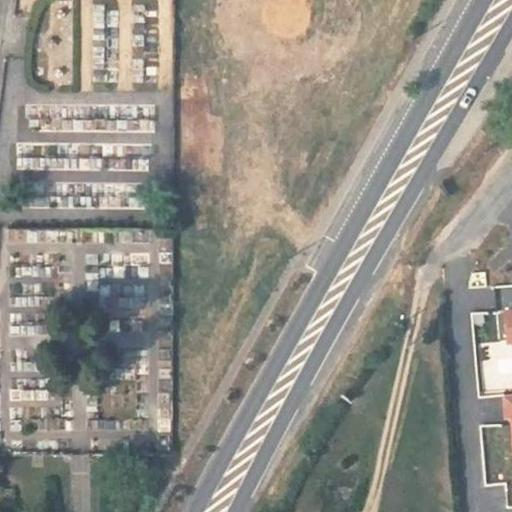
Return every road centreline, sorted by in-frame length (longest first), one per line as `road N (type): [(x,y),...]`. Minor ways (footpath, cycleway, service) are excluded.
road 1 (primary): [(219,511),(511,3)]
road 2 (primary): [(486,0),(216,511)]
